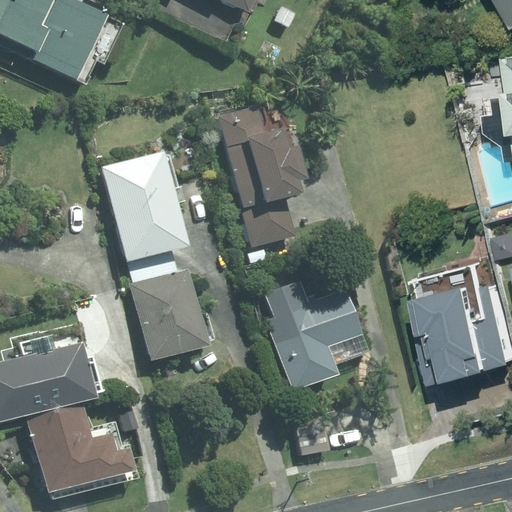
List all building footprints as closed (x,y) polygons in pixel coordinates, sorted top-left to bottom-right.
[(0,49),(67,82),(99,16),(67,0),(3,0),(2,3),(0,2),(0,49)] [(209,0),(238,14),(244,0),(209,0)] [(290,14),(276,7),(269,21),(284,28),(290,14)] [(511,119),(511,53),(501,55),(511,119)] [(235,208),(244,247),(287,236),(278,195),(285,193),(283,181),(292,179),(284,145),(275,147),(270,128),(256,132),(250,107),(212,116),(234,208),(235,208)] [(92,167),(115,261),(176,246),(152,152),(92,167)] [(502,233),(511,231),(511,219),(500,223),(502,233)] [(245,262),(261,259),(259,250),(243,254),(245,262)] [(178,270),(122,284),(141,360),(197,346),(178,270)] [(415,309),(431,372),(432,373),(432,375),(433,375),(433,376),(434,377),(435,378),(436,378),(437,378),(439,378),(440,378),(508,360),(509,360),(510,359),(511,357),(511,355),(511,351),(496,288),(493,279),(473,284),(476,293),(415,309)] [(279,361),(356,334),(340,289),(302,303),(300,294),(279,301),(287,325),(268,332),(279,361)] [(71,401),(81,398),(68,343),(0,359),(0,418),(16,415),(71,401)] [(80,438),(71,401),(16,415),(35,492),(121,470),(116,449),(104,451),(99,433),(80,438)] [(125,412),(113,415),(118,432),(129,428),(125,412)] [(297,458),(316,454),(309,421),(289,425),(297,458)]
